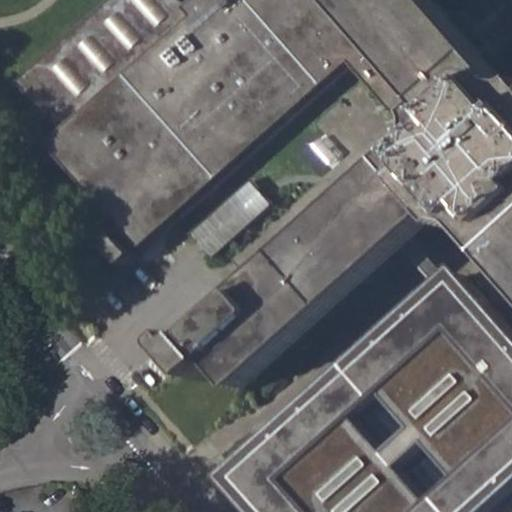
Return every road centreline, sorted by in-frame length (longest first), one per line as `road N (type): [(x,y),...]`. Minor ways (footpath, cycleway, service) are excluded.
road 1 (residential): [(0,275),(75,363),(88,429)]
road 2 (residential): [(88,429),(189,511)]
